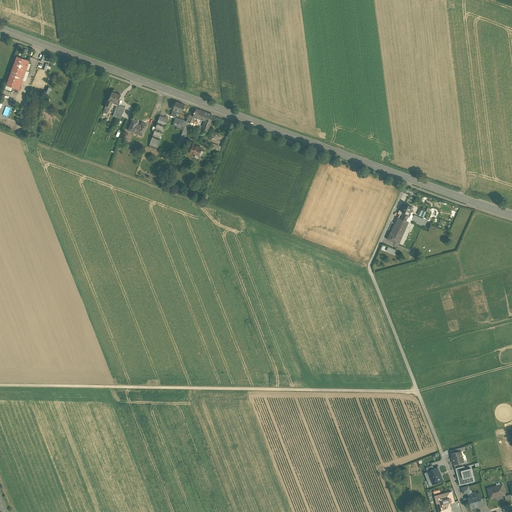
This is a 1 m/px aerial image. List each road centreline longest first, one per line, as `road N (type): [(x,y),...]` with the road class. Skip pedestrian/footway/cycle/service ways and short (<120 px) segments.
road 1 (secondary): [(408,178),(0,28)]
road 2 (track): [(421,394),(0,385)]
road 3 (track): [(0,129),(369,267)]
road 4 (unclassified): [(442,453),(369,267)]
